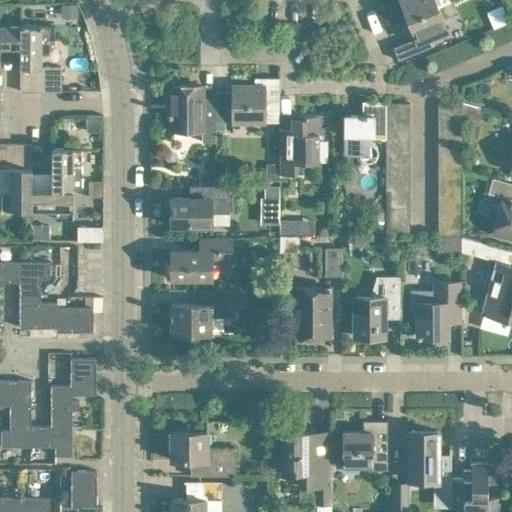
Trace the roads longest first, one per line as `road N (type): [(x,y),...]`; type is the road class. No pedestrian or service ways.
road 1 (residential): [(125,381),(511,380)]
road 2 (residential): [(124,346),(122,105),(104,17)]
road 3 (residential): [(288,81),(288,49),(208,47),(208,0)]
road 4 (residential): [(123,511),(125,381)]
